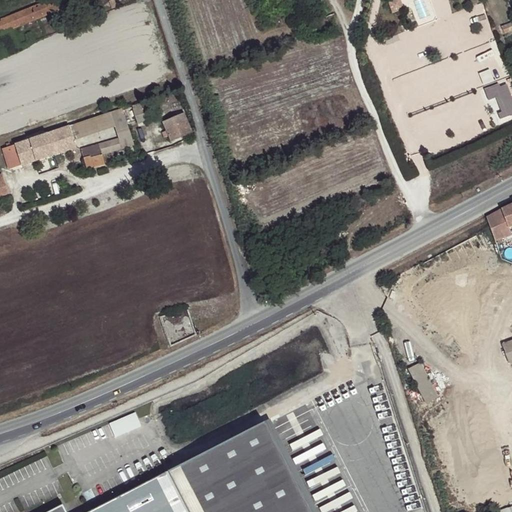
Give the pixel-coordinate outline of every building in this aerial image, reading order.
[(49,0),(10,16),(0,19),(0,32),(21,24),(80,0),(81,0),(49,0)] [(389,0),(393,10),(404,7),(402,0),(389,0)] [(331,31),(324,14),(307,21),(314,38),(331,31)] [(511,21),(501,26),(504,33),(511,29),(511,21)] [(132,109),(134,114),(137,124),(146,121),(141,106),(132,109)] [(102,154),(133,145),(129,130),(121,109),(110,112),(114,127),(118,140),(81,150),(86,169),(104,164),(102,154)] [(74,140),(114,127),(110,112),(83,121),(69,126),(74,140)] [(183,114),(164,122),(171,139),(190,131),(183,114)] [(76,147),(74,140),(69,126),(40,136),(3,149),(9,169),(76,147)] [(1,174),(0,174),(0,195),(8,193),(1,174)] [(507,205),(486,216),(489,226),(494,240),(511,234),(509,226),(511,224),(511,202),(508,204),(507,205)] [(246,238),(239,240),(243,250),(249,248),(246,238)] [(506,337),(511,335),(511,309),(498,315),(506,337)] [(511,341),(503,344),(510,362),(511,361),(511,341)] [(421,362),(408,369),(425,402),(439,395),(421,362)] [(110,422),(116,436),(143,425),(137,411),(110,422)] [(65,511),(62,505),(48,511),(311,511),(265,422),(87,511),(65,511)]
